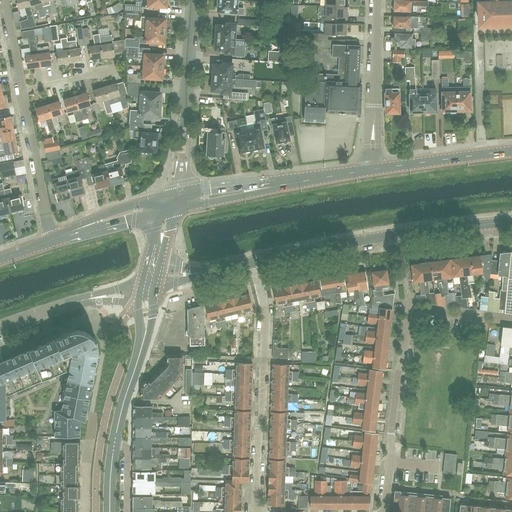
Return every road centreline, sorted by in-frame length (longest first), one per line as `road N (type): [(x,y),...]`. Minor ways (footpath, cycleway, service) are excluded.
road 1 (tertiary): [(253,262),(511,222)]
road 2 (residential): [(257,511),(265,306),(253,262)]
road 3 (residential): [(174,196),(192,0)]
road 4 (residential): [(384,487),(409,307)]
road 5 (residential): [(372,169),(375,0)]
road 6 (residential): [(52,240),(21,93)]
road 7 (secondary): [(511,152),(372,169)]
road 8 (residential): [(511,504),(384,487)]
